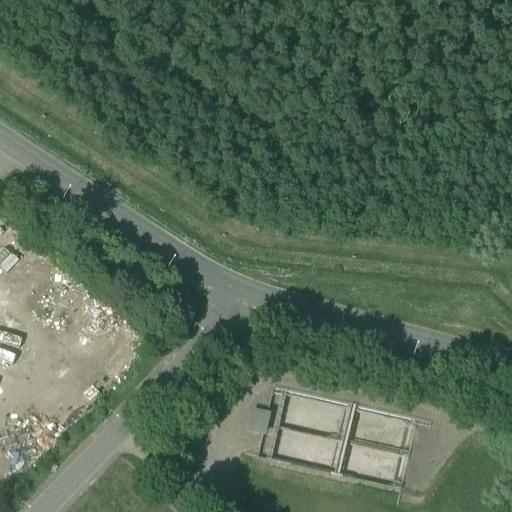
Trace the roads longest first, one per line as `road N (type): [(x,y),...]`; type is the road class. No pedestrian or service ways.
road 1 (residential): [(249,295),(39,511)]
road 2 (unclassified): [(0,137),(190,266),(249,295)]
road 3 (unclassified): [(249,295),(511,368)]
